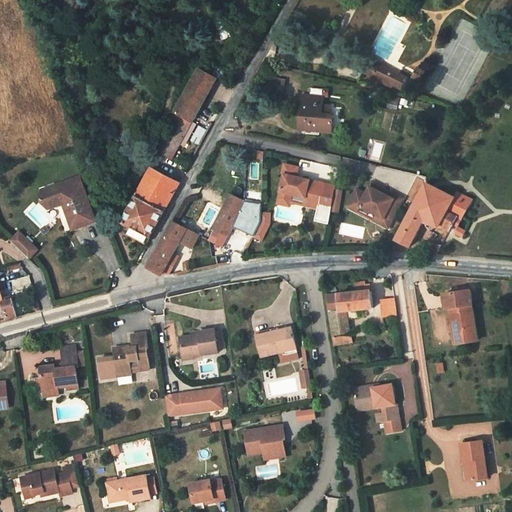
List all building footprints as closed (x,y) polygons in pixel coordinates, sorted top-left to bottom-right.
[(216,27),(211,15),(204,18),(208,30),(216,27)] [(213,76),(195,67),(164,125),(168,127),(157,149),(171,157),(213,76)] [(393,76),(394,72),(375,70),(375,72),(367,71),(365,84),(395,87),(396,76),(393,76)] [(402,82),(394,72),(393,76),(396,76),(395,87),(400,97),(402,82)] [(276,91),(279,78),(263,74),(260,86),(276,91)] [(318,102),(319,87),(307,86),(306,93),(297,92),(293,126),(313,128),(326,129),(328,112),(324,112),(325,103),(318,102)] [(145,246),(178,182),(170,178),(159,172),(161,168),(152,163),(149,167),(121,223),(131,228),(127,236),(145,246)] [(301,166),(287,163),(285,173),(287,174),(282,198),(293,201),(295,193),(308,196),(307,199),(322,202),(326,182),(304,177),(301,179),(299,178),(299,176),(301,166)] [(64,222),(65,224),(79,219),(81,226),(97,220),(81,176),(40,190),(34,201),(41,207),(56,202),(58,205),(61,208),(64,216),(64,222)] [(475,200),(462,194),(458,192),(455,198),(426,184),(411,214),(397,242),(413,250),(426,225),(451,237),(455,230),(458,232),(459,232),(475,200)] [(404,200),(380,186),(378,190),(371,186),(368,193),(358,188),(348,206),(358,211),(361,206),(392,222),(404,200)] [(235,196),(228,211),(232,212),(235,214),(244,217),(250,203),(235,196)] [(307,199),(306,204),(320,207),(322,202),(307,199)] [(392,222),(361,206),(358,211),(389,228),(392,222)] [(233,238),(244,217),(235,214),(232,212),(228,211),(218,231),(233,238)] [(268,216),(265,216),(265,224),(258,241),(265,244),(272,227),(269,224),(268,216)] [(67,231),(81,226),(79,219),(65,224),(67,231)] [(198,234),(172,222),(152,269),(166,275),(175,253),(180,243),(193,249),(198,234)] [(459,232),(458,232),(455,239),(465,244),(469,237),(459,232)] [(21,235),(12,243),(30,262),(39,253),(21,235)] [(175,253),(166,275),(167,275),(172,274),(181,256),(175,253)] [(356,293),(327,297),(335,346),(352,343),(348,312),(375,308),(372,291),(367,291),(365,282),(354,283),(356,293)] [(396,315),(393,297),(380,299),(383,317),(396,315)] [(458,317),(462,317),(463,327),(467,348),(458,350),(459,353),(467,352),(489,349),(483,314),(484,313),(482,300),(456,303),(458,317)] [(4,323),(17,320),(12,301),(8,302),(1,303),(4,323)] [(467,348),(463,327),(455,328),(458,350),(467,348)] [(213,329),(207,330),(207,334),(199,335),(199,339),(180,342),(182,359),(193,358),(193,360),(218,356),(215,333),(214,333),(213,329)] [(295,349),(290,331),(255,339),(261,361),(282,356),(282,352),(295,349)] [(127,349),(118,350),(119,359),(114,359),(116,377),(130,375),(129,364),(138,363),(139,375),(149,374),(146,352),(148,352),(146,336),(131,338),(132,350),(127,351),(127,349)] [(56,365),(40,367),(42,378),(42,382),(43,392),(58,390),(58,387),(68,386),(69,391),(79,390),(76,369),(79,368),(78,365),(85,365),(84,349),(77,350),(77,349),(76,349),(76,348),(77,347),(76,343),(61,345),(63,365),(63,366),(56,367),(56,365)] [(296,355),(295,349),(282,352),(282,356),(283,358),(296,355)] [(305,371),(300,372),(302,384),(310,382),(308,370),(305,371)] [(0,388),(0,411),(11,409),(7,387),(0,388)] [(401,389),(388,390),(382,390),(381,387),(362,389),(364,405),(382,404),(383,409),(388,409),(389,415),(390,424),(406,422),(405,407),(403,407),(401,389)] [(196,393),(163,398),(166,417),(217,410),(214,390),(199,392),(199,394),(197,395),(196,393)] [(315,419),(313,409),(296,413),(298,422),(315,419)] [(406,422),(390,424),(392,438),(408,436),(406,422)] [(283,425),(271,427),(272,435),(284,433),(283,425)] [(271,427),(246,431),(250,455),(265,452),(274,451),(274,455),(283,453),(280,440),(283,439),(285,439),(284,433),(272,435),(271,427)] [(274,451),(265,452),(267,459),(286,456),(283,439),(280,440),(283,453),(274,455),(274,451)] [(470,464),(473,483),(490,480),(485,444),(465,446),(468,464),(470,464)] [(61,469),(63,474),(66,474),(69,489),(78,487),(73,466),(61,469)] [(52,471),(19,479),(23,496),(31,494),(32,496),(39,494),(42,493),(43,497),(57,493),(54,477),(52,471)] [(63,474),(58,476),(62,496),(71,495),(69,489),(66,474),(63,474)] [(58,476),(54,477),(57,493),(59,497),(62,496),(58,476)] [(107,484),(106,484),(108,496),(113,495),(115,502),(129,499),(130,503),(149,499),(148,494),(146,481),(145,476),(116,482),(107,484)] [(153,479),(146,481),(148,494),(156,493),(153,479)] [(211,480),(190,485),(193,504),(205,501),(214,499),(215,502),(226,500),(222,480),(211,482),(211,480)]
